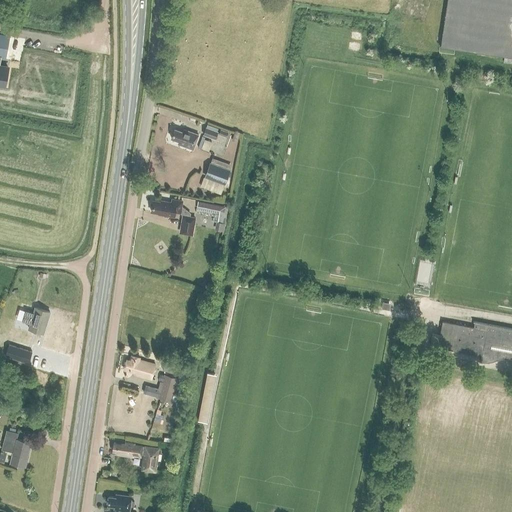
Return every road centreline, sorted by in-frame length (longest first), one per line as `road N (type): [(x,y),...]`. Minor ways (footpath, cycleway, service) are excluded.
road 1 (unclassified): [(88,511),(153,91),(159,0)]
road 2 (primary): [(70,511),(127,123)]
road 3 (unclassified): [(50,511),(86,288),(80,269)]
road 4 (primary): [(127,123),(143,0)]
road 5 (primary): [(127,0),(127,123)]
